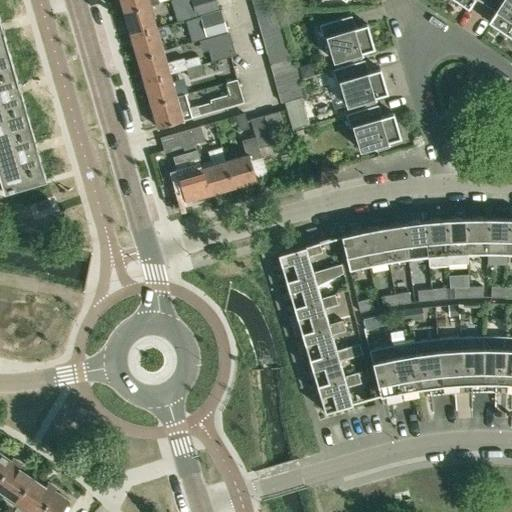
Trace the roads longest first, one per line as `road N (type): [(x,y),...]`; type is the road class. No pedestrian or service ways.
road 1 (residential): [(511,441),(424,443),(197,508)]
road 2 (residential): [(148,252),(366,192),(445,183)]
road 3 (unclassified): [(148,252),(74,0)]
road 4 (residential): [(445,183),(413,41),(429,34),(463,42),(511,77)]
